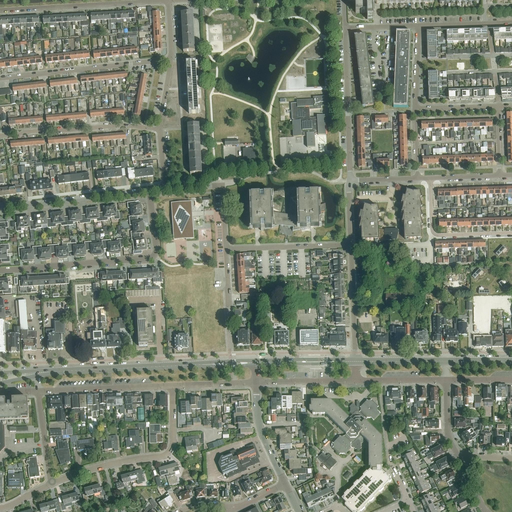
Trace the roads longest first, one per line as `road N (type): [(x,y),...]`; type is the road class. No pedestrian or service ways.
road 1 (residential): [(149,191),(156,251),(148,259),(0,270)]
road 2 (secondary): [(38,373),(255,363)]
road 3 (residential): [(51,483),(169,452),(172,386)]
road 4 (residential): [(172,58),(0,78)]
road 5 (residential): [(0,10),(168,1)]
road 6 (residential): [(0,135),(159,129)]
road 7 (residential): [(350,181),(345,28)]
road 8 (residential): [(0,208),(149,191)]
road 9 (residential): [(429,178),(433,234),(511,233)]
road 10 (residential): [(38,391),(172,386)]
road 11 (residential): [(225,249),(350,245)]
